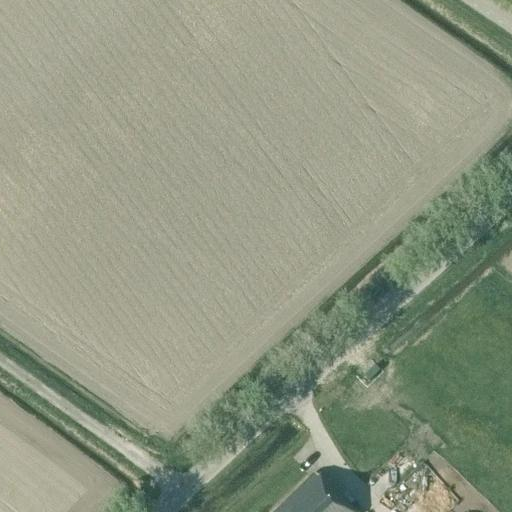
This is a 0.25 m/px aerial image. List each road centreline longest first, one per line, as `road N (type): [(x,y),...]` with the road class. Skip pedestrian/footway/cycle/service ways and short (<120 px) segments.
road 1 (unclassified): [(164,511),(511,187)]
road 2 (track): [(184,492),(0,360)]
